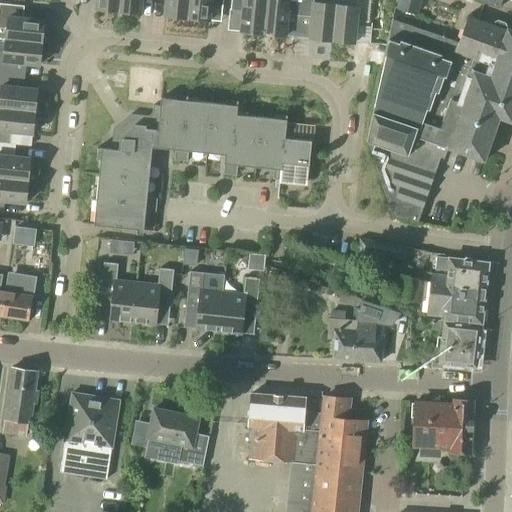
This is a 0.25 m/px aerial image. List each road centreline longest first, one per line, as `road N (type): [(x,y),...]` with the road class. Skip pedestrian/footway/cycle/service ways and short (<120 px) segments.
road 1 (residential): [(60,357),(73,233),(54,199),(70,72),(95,41),(205,48),(245,78),(317,86),(337,116),(328,198),(345,222),(509,248)]
road 2 (tertiary): [(498,388),(60,357)]
road 3 (tertiary): [(498,388),(509,248)]
road 4 (residential): [(492,511),(498,388)]
